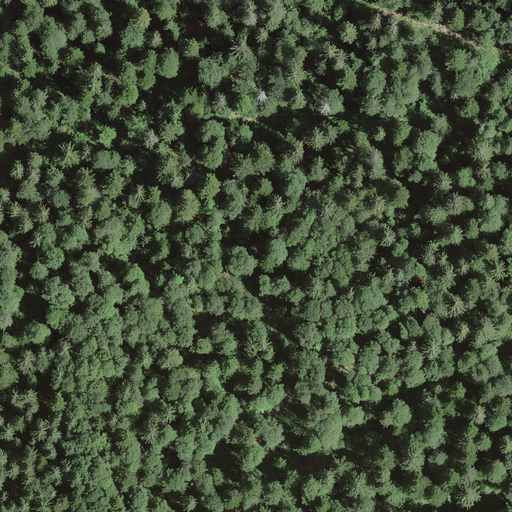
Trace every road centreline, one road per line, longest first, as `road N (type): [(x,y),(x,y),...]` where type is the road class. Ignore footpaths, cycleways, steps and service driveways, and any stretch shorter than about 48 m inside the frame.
road 1 (track): [(0,164),(83,137),(204,121),(420,122),(511,84)]
road 2 (track): [(511,64),(364,0)]
